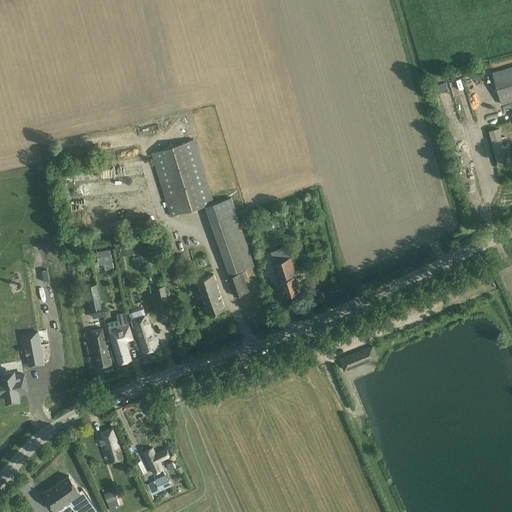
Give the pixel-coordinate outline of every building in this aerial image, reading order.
[(500,103),(511,99),(511,65),(491,72),(500,103)] [(448,88),(436,91),(446,130),(460,127),(456,112),(454,113),(448,88)] [(506,164),(504,154),(503,149),(504,149),(503,147),(507,146),(504,137),(501,138),(499,129),(489,131),(496,156),(498,166),(506,164)] [(228,274),(254,265),(236,213),(231,197),(213,203),(194,139),(152,151),(171,215),(205,205),(210,222),(228,274)] [(120,246),(120,253),(121,256),(133,255),(133,252),(133,249),(140,249),(140,245),(120,246)] [(98,257),(97,257),(99,265),(103,265),(105,266),(106,270),(114,269),(111,254),(111,255),(98,257)] [(172,256),(174,268),(176,279),(185,278),(183,266),(181,255),(172,256)] [(275,263),(282,286),(285,295),(300,291),(295,275),(300,274),(297,264),(294,256),(275,263)] [(249,291),(243,273),(228,277),(234,296),(249,291)] [(196,280),(199,289),(202,296),(204,304),(207,314),(208,314),(225,309),(213,274),(196,280)] [(102,309),(97,284),(86,286),(91,311),(102,309)] [(164,286),(155,288),(156,292),(161,312),(170,310),(164,286)] [(144,353),(160,347),(157,336),(154,337),(147,315),(131,320),(135,330),(136,329),(144,353)] [(63,326),(42,331),(46,344),(50,343),(55,363),(71,359),(63,326)] [(118,363),(131,359),(125,341),(133,338),(129,326),(116,329),(109,332),(111,339),(118,363)] [(94,348),(98,367),(112,364),(108,345),(105,345),(102,328),(91,330),(94,348)] [(344,370),(377,357),(372,346),(340,359),(344,370)] [(5,379),(0,380),(0,383),(4,401),(15,398),(16,404),(17,405),(31,401),(29,395),(40,392),(36,372),(9,378),(5,379)] [(102,439),(99,439),(101,445),(104,444),(106,450),(110,462),(117,460),(124,458),(120,446),(118,438),(115,428),(101,433),(102,439)] [(153,475),(163,470),(159,463),(170,457),(167,449),(155,454),(153,448),(143,452),(153,475)] [(141,460),(135,463),(140,473),(147,472),(141,460)] [(153,494),(171,486),(166,474),(148,483),(153,494)] [(69,476),(44,494),(57,511),(67,511),(73,508),(75,511),(98,511),(82,489),(79,491),(69,476)] [(146,483),(142,485),(149,500),(153,498),(146,483)] [(115,492),(103,498),(105,503),(117,497),(115,492)] [(119,505),(117,498),(107,502),(110,511),(117,508),(116,507),(119,505)]
